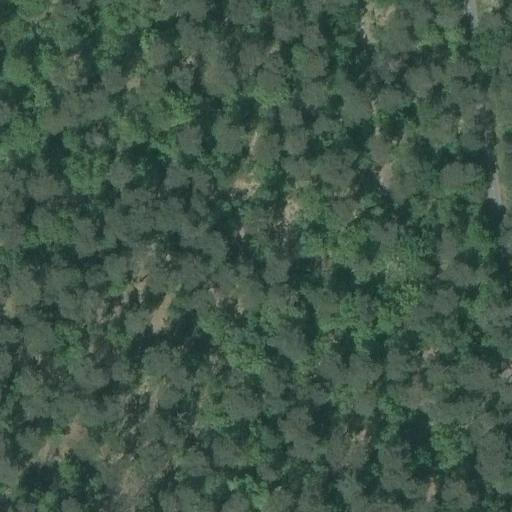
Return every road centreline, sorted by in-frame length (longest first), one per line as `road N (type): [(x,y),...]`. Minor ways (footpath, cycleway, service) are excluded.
road 1 (track): [(425,511),(373,182)]
road 2 (track): [(351,0),(373,182)]
